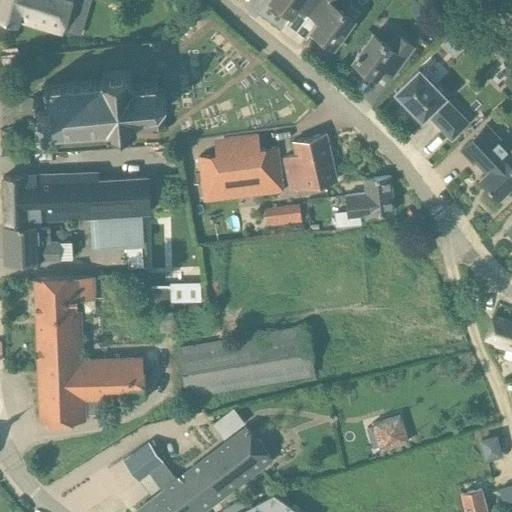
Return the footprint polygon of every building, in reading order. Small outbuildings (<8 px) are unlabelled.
[(1,0),(0,4),(0,18),(17,24),(18,19),(62,31),(71,0),(1,0)] [(270,0),(292,16),(299,6),(310,14),(319,0),(270,0)] [(319,0),(310,14),(319,20),(312,30),(334,47),(354,19),(343,11),(350,0),(319,0)] [(393,75),(414,46),(396,33),(388,44),(374,33),(353,61),(376,77),(383,68),(393,75)] [(468,122),(445,97),(445,96),(419,69),(396,92),(398,94),(399,97),(401,99),(406,102),(422,119),(428,114),(451,138),(468,122)] [(134,130),(135,130),(135,131),(159,129),(159,126),(165,126),(165,116),(158,117),(158,113),(165,104),(164,92),(155,84),(133,85),(133,73),(130,74),(130,76),(105,78),(105,76),(102,76),(102,81),(48,85),(48,84),(44,84),(45,88),(47,88),(47,97),(40,98),(40,96),(35,96),(35,101),(39,101),(40,118),(35,118),(35,123),(40,123),(40,122),(49,121),(50,130),(48,130),(48,134),(52,133),(52,131),(106,127),(107,132),(110,132),(110,129),(134,128),(134,130)] [(511,165),(504,158),(510,152),(511,151),(486,125),(461,148),(474,162),(476,160),(488,172),(480,179),(499,198),(511,184),(511,165)] [(289,191),(303,187),(337,180),(327,134),(293,142),(296,154),(282,158),(289,191)] [(265,147),(215,154),(211,154),(211,155),(198,157),(204,203),(284,193),(279,147),(265,149),(265,147)] [(55,174),(57,218),(154,212),(152,174),(99,178),(98,171),(55,174)] [(3,177),(5,221),(57,218),(55,174),(3,177)] [(346,210),(335,212),(336,226),(360,223),(359,215),(394,211),(390,176),(363,179),(364,191),(345,193),(346,210)] [(284,223),(301,221),(299,204),(282,206),(284,223)] [(142,214),(89,218),(91,248),(144,244),(142,214)] [(172,283),(169,223),(149,224),(149,214),(146,214),(148,255),(147,255),(148,284),(172,283)] [(50,226),(37,227),(37,223),(3,224),(4,261),(73,258),(72,240),(50,241),(50,226)] [(82,358),(79,301),(95,300),(95,276),(78,277),(36,279),(37,299),(31,301),(32,312),(37,313),(42,423),(85,421),(84,413),(110,412),(109,397),(145,396),(144,385),(146,385),(146,369),(143,369),(143,356),(82,358)] [(149,308),(162,307),(175,307),(174,286),(148,287),(149,308)] [(159,332),(173,332),(173,312),(159,312),(159,332)] [(511,320),(493,314),(485,338),(496,342),(495,345),(511,350),(511,320)] [(186,399),(316,377),(307,326),(178,348),(186,399)] [(400,413),(371,421),(379,451),(408,443),(400,413)] [(201,511),(271,459),(249,430),(247,427),(136,511),(137,511),(201,511)] [(496,437),(481,441),(485,459),(501,455),(496,437)] [(488,511),(482,487),(460,493),(464,511),(488,511)] [(237,511),(299,511),(274,494),(237,511)]
